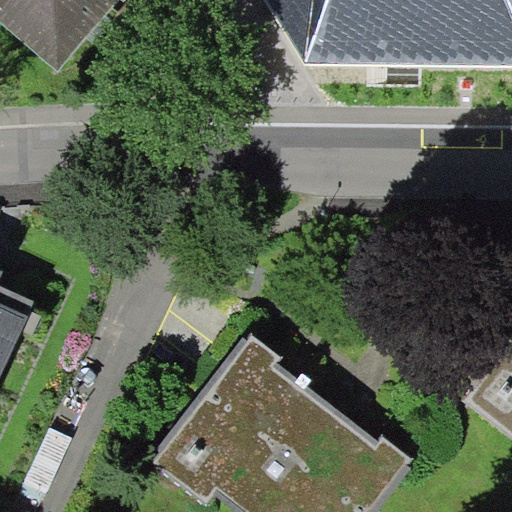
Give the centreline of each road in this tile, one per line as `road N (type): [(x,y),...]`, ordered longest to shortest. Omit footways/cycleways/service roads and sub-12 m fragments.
road 1 (residential): [(26,511),(185,146)]
road 2 (residential): [(511,150),(185,146)]
road 3 (residential): [(185,146),(0,155)]
